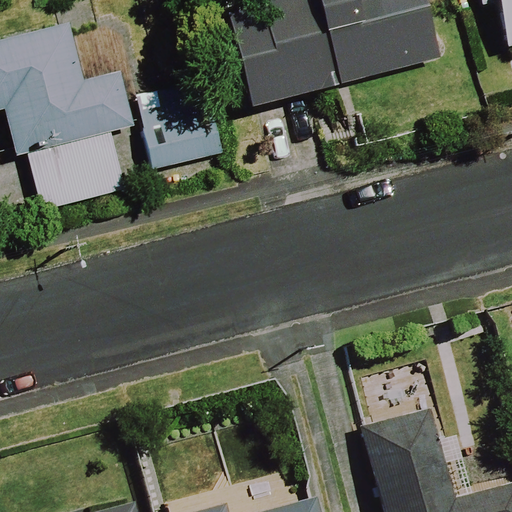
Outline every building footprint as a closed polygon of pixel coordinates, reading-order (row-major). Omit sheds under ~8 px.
[(429,64),(411,0),(303,0),(304,1),(214,26),(239,117),(429,64)] [(511,0),(465,0),(468,13),(488,8),(498,53),(511,50),(511,0)] [(104,137),(126,132),(114,80),(73,89),(60,33),(0,46),(0,122),(9,159),(22,156),(36,213),(118,194),(104,137)] [(210,85),(132,102),(147,174),(226,157),(210,85)] [(449,502),(426,412),(354,431),(374,511),(511,511),(511,489),(511,486),(449,502)]
